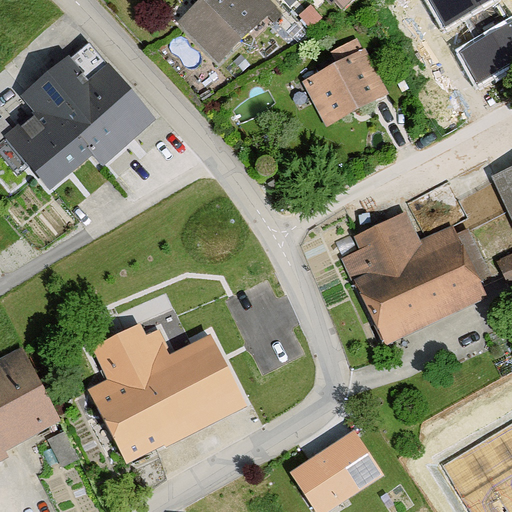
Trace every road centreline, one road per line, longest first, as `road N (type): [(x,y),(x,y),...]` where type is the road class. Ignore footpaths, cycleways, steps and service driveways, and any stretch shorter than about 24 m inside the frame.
road 1 (residential): [(148,511),(327,410),(338,378),(277,238)]
road 2 (residential): [(277,238),(218,157),(74,0)]
road 3 (residential): [(277,238),(511,101)]
